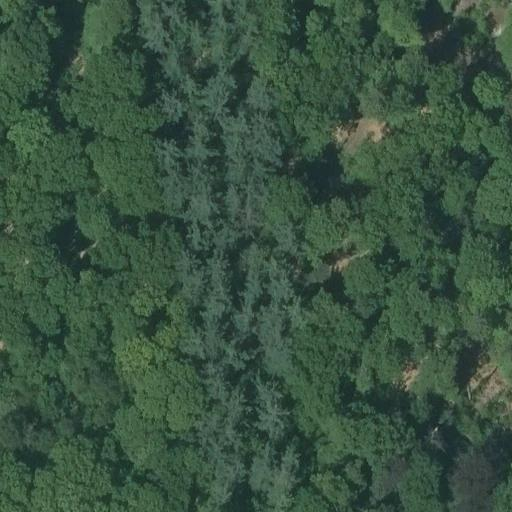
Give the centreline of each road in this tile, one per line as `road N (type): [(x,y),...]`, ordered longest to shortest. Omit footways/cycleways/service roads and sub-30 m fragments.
road 1 (track): [(511,462),(417,419),(371,435),(369,390),(329,324),(313,259),(332,179),(382,95),(448,52),(480,63)]
road 2 (unclassified): [(113,0),(133,182),(188,511)]
road 3 (track): [(511,251),(479,83),(488,49),(511,35)]
